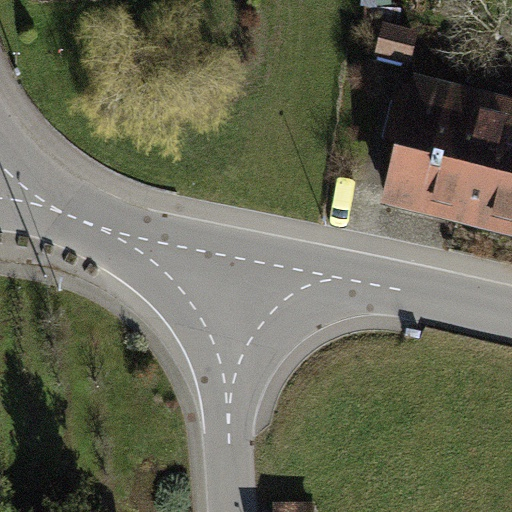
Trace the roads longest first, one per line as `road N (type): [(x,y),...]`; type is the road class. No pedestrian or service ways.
road 1 (residential): [(511,315),(233,266)]
road 2 (residential): [(233,266),(229,431),(237,511)]
road 3 (residential): [(233,266),(51,211),(0,209)]
